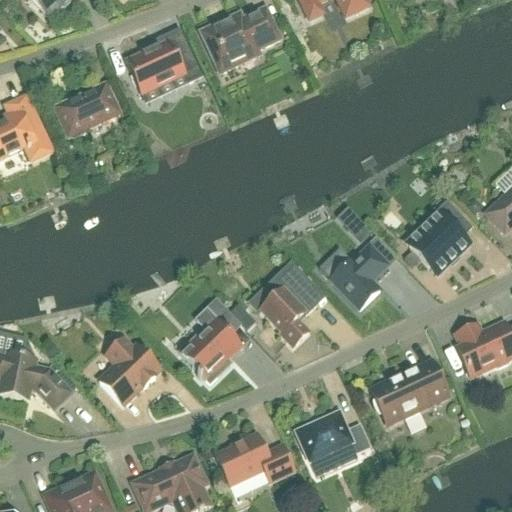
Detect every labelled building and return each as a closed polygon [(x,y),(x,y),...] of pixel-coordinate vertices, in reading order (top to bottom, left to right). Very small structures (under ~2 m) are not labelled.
[(29,0),(28,1),(49,23),(72,0),(29,0)] [(368,12),(362,0),(296,0),(309,25),(323,19),(318,9),(335,1),(345,23),(368,12)] [(280,45),(274,32),(265,13),(242,24),(240,18),(199,37),(219,79),(239,70),(235,62),(254,53),(256,56),(280,45)] [(172,56),(168,47),(155,53),(153,48),(141,54),(143,58),(126,66),(142,101),(183,82),(186,89),(200,82),(185,50),(172,56)] [(105,89),(54,113),(68,143),(71,142),(72,144),(85,139),(83,136),(119,119),(105,89)] [(4,124),(6,127),(0,129),(0,164),(25,153),(31,166),(50,157),(25,103),(6,111),(10,121),(4,124)] [(511,173),(500,184),(509,195),(511,192),(511,173)] [(511,230),(511,194),(486,219),(504,238),(511,230)] [(438,219),(405,250),(436,282),(470,251),(462,242),(471,233),(447,207),(436,217),(438,219)] [(346,232),(360,246),(369,238),(355,223),(346,232)] [(350,266),(330,285),(359,316),(379,296),(370,287),(387,271),(369,252),(352,268),(350,266)] [(411,258),(404,264),(412,273),(419,267),(411,258)] [(285,279),(267,296),(267,300),(272,305),(260,317),(281,339),(279,340),(292,353),(308,338),(297,326),(304,319),(306,321),(316,311),(285,279)] [(235,307),(227,315),(243,332),(251,324),(235,307)] [(242,352),(206,315),(195,325),(204,334),(180,358),(179,357),(178,358),(198,379),(196,381),(199,384),(201,382),(209,390),(231,369),(227,365),(241,352),(241,353),(242,352)] [(511,363),(511,346),(503,328),(482,338),(478,338),(479,335),(477,330),(455,341),(460,352),(456,354),(470,383),(511,363)] [(123,344),(105,361),(115,371),(98,387),(122,412),(142,392),(144,394),(155,383),(153,382),(160,376),(136,351),(132,355),(123,344)] [(44,356),(53,365),(60,357),(51,348),(44,356)] [(6,360),(6,363),(0,361),(0,384),(1,385),(0,390),(0,400),(27,406),(29,397),(36,398),(54,416),(71,399),(49,376),(34,373),(35,366),(6,360)] [(432,368),(370,397),(385,429),(403,421),(404,424),(417,418),(416,415),(447,400),(432,368)] [(295,437),(309,467),(351,448),(356,459),(369,453),(359,431),(347,436),(338,418),(295,437)] [(215,463),(229,492),(263,477),(269,489),(294,477),(282,452),(265,460),(256,440),(240,448),(241,450),(215,463)] [(208,511),(210,511),(201,493),(206,490),(193,461),(132,490),(142,511),(159,511),(166,509),(174,511),(208,511)] [(109,511),(94,478),(55,496),(43,502),(47,511),(109,511)]
